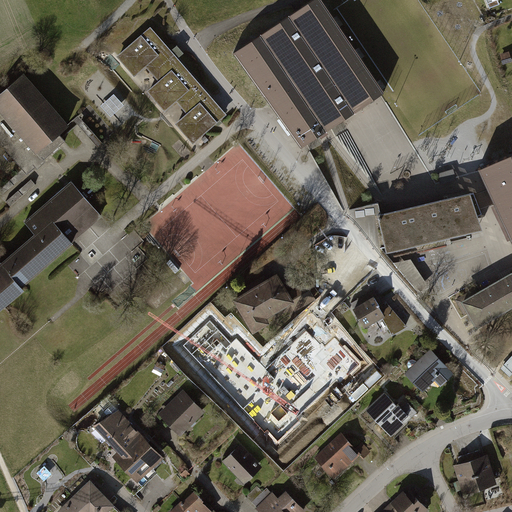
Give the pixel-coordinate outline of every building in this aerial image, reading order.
[(322,0),(308,0),(234,52),(301,149),(342,121),(380,95),(386,91),(322,0)] [(226,118),(151,30),(117,59),(134,79),(146,69),(159,83),(147,94),(164,114),(176,103),(187,116),(175,127),(192,147),(226,118)] [(24,78),(0,97),(0,115),(36,157),(68,129),(24,78)] [(511,155),(479,171),(490,195),(507,230),(511,242),(511,155)] [(71,186),(24,225),(35,238),(2,266),(0,264),(0,315),(24,296),(21,292),(73,249),(70,245),(100,220),(71,186)] [(380,215),(376,216),(386,255),(482,231),(470,194),(380,215)] [(410,255),(398,263),(418,292),(430,284),(410,255)] [(511,309),(511,273),(461,302),(476,329),(511,309)] [(236,302),(233,304),(253,339),(270,328),(267,323),(295,307),(298,312),(315,302),(305,285),(287,295),(277,278),(268,283),(265,279),(234,298),(236,302)] [(361,308),(352,314),(364,334),(384,322),(381,317),(384,316),(376,303),(379,301),(373,291),(357,300),(361,308)] [(393,334),(408,327),(400,311),(385,318),(393,334)] [(431,353),(406,377),(423,395),(434,384),(441,391),(454,378),(431,353)] [(511,356),(501,369),(510,377),(511,374),(511,356)] [(183,392),(158,416),(181,440),(206,416),(183,392)] [(384,395),(366,412),(391,439),(411,421),(398,408),(397,409),(384,395)] [(136,485),(163,460),(138,433),(136,434),(130,427),(132,426),(119,412),(116,409),(94,430),(117,454),(112,458),(120,466),(119,467),(136,485)] [(341,434),(313,460),(334,482),(362,456),(341,434)] [(241,446),(220,465),(244,489),(264,470),(241,446)] [(488,454),(471,460),(480,488),(497,483),(488,454)] [(471,460),(454,465),(464,493),(480,488),(471,460)] [(91,483),(59,511),(112,511),(115,509),(91,483)] [(394,498),(383,509),(385,511),(425,511),(428,510),(421,502),(419,504),(406,490),(395,500),(394,498)] [(183,502),(172,511),(210,511),(201,501),(202,500),(195,493),(184,503),(183,502)] [(271,493),(254,509),(256,511),(302,511),(285,493),(278,500),(271,493)]
